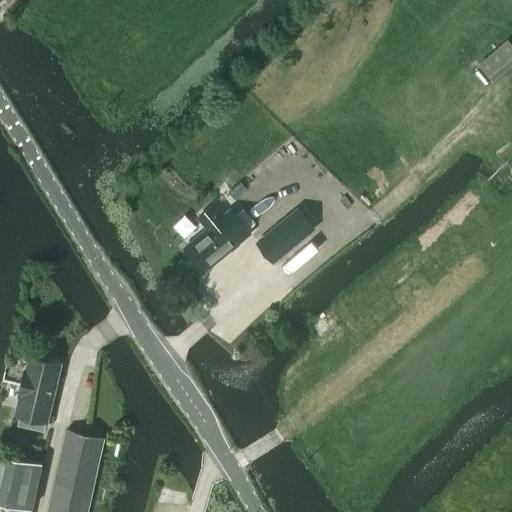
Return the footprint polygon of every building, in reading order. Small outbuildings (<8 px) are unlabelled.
[(511,54),(511,45),(509,41),(479,64),(487,75),(511,54)] [(224,215),(214,204),(198,217),(208,228),(207,229),(227,252),(250,233),(230,210),(224,215)] [(297,209),(272,230),(288,249),(313,228),(297,209)] [(204,271),(227,252),(207,229),(185,248),(204,271)] [(20,396),(15,414),(20,415),(18,425),(40,430),(42,420),(47,421),(61,362),(29,355),(26,369),(25,369),(19,395),(20,396)] [(87,511),(104,439),(66,430),(47,511),(87,511)] [(32,508),(42,464),(0,454),(0,511),(28,511),(29,507),(32,508)]
